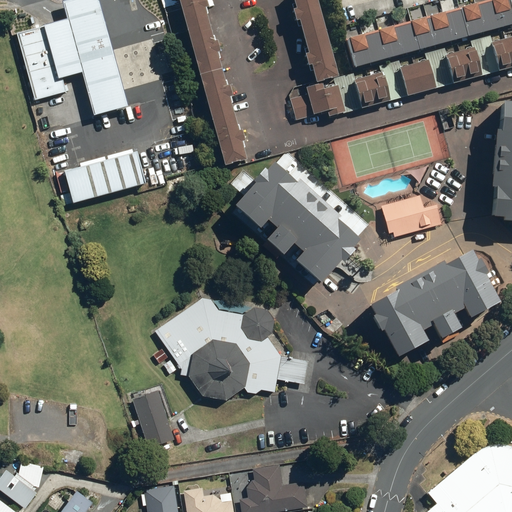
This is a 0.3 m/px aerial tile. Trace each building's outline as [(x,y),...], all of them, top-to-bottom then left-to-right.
[(96,0),(58,0),(90,115),(126,105),(96,0)] [(198,0),(175,0),(224,167),(244,161),(198,0)] [(314,0),(292,0),(316,83),(337,77),(314,0)] [(511,20),(506,0),(477,0),(344,38),(353,67),(511,21),(511,20)] [(69,92),(50,26),(17,35),(35,101),(69,92)] [(511,35),(489,43),(497,71),(511,67),(511,35)] [(471,46),(444,54),(452,82),(480,74),(471,46)] [(425,59),(398,67),(406,95),(433,87),(425,59)] [(380,71),(352,79),(360,107),(388,99),(380,71)] [(334,81),(305,89),(314,120),(343,112),(334,81)] [(511,101),(499,101),(489,218),(511,220),(511,101)] [(132,156),(57,176),(65,205),(139,185),(132,156)] [(356,239),(266,162),(228,206),(255,229),(262,220),(272,228),(262,240),(281,256),(284,253),(283,252),(290,244),(299,251),(291,260),(318,283),(356,239)] [(378,206),(386,235),(439,221),(434,202),(422,205),(419,195),(378,206)] [(468,250),(363,305),(390,356),(421,340),(416,330),(427,324),(434,337),(457,326),(455,322),(453,323),(448,313),(458,307),(463,317),(495,301),(468,250)] [(155,331),(201,397),(225,400),(244,388),(274,393),(276,379),(303,384),(308,361),(280,358),(266,337),(274,331),(273,318),(266,310),(254,307),(242,316),(218,310),(211,299),(202,300),(155,331)] [(175,447),(157,391),(132,399),(151,455),(175,447)] [(478,450),(426,492),(435,503),(425,511),(511,511),(511,446),(504,445),(496,445),(485,448),(478,450)] [(0,481),(0,484),(29,508),(43,488),(48,465),(23,460),(21,472),(20,473),(12,467),(0,481)] [(238,493),(238,494),(239,498),(234,499),(236,511),(288,511),(306,509),(302,484),(281,488),(277,465),(250,470),(250,473),(249,474),(248,474),(248,475),(247,475),(247,476),(246,476),(245,477),(244,478),(243,479),(243,480),(242,480),(242,481),(241,482),(241,483),(240,484),(240,485),(239,486),(239,487),(239,488),(239,489),(239,490),(238,491),(238,492),(238,493)] [(145,507),(146,511),(176,511),(172,486),(143,490),(143,495),(140,496),(141,508),(145,507)] [(89,511),(98,499),(82,488),(64,511),(89,511)] [(218,500),(210,496),(201,498),(200,489),(181,492),(184,511),(231,511),(229,494),(217,496),(218,500)] [(23,511),(0,494),(0,511),(23,511)]
